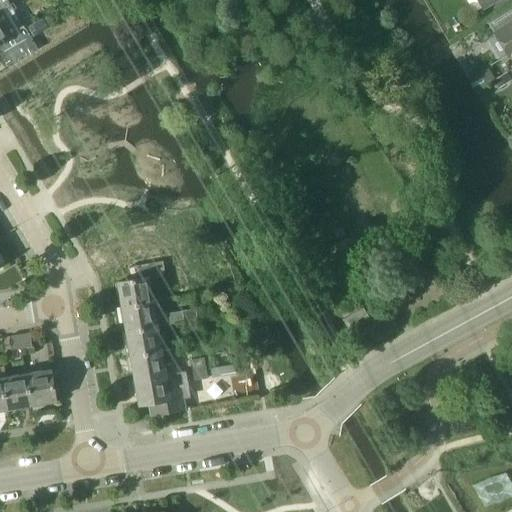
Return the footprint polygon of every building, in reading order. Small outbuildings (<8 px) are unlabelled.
[(0,0),(0,14),(10,8),(5,0),(0,0)] [(0,56),(0,57),(30,39),(29,39),(10,8),(0,14),(0,56)] [(511,8),(487,23),(487,24),(488,24),(491,22),(497,32),(494,33),(507,56),(510,54),(511,56),(511,8)] [(32,26),(36,34),(46,28),(41,21),(32,26)] [(0,72),(0,83),(8,97),(49,71),(35,48),(46,41),(40,32),(36,35),(29,39),(30,39),(0,57),(7,68),(0,72)] [(33,111),(40,121),(69,103),(49,71),(8,97),(21,118),(33,111)] [(498,89),(511,81),(506,72),(492,81),(498,89)] [(197,238),(207,239),(209,227),(200,226),(197,238)] [(130,281),(116,284),(120,308),(152,303),(148,283),(164,275),(162,263),(128,269),(130,281)] [(234,270),(211,274),(214,290),(236,286),(245,284),(238,269),(236,270),(234,270)] [(120,308),(124,333),(156,328),(156,326),(181,322),(180,312),(154,316),(152,303),(120,308)] [(362,308),(342,320),(347,328),(367,317),(362,308)] [(180,312),(181,322),(196,319),(194,309),(180,312)] [(196,319),(181,322),(183,333),(198,331),(196,319)] [(124,333),(128,357),(160,352),(160,351),(156,328),(124,333)] [(28,334),(18,335),(20,349),(31,348),(28,334)] [(20,349),(18,335),(7,337),(10,351),(20,349)] [(128,357),(133,381),(165,376),(163,366),(172,364),(169,349),(160,351),(160,352),(128,357)] [(188,361),(190,372),(205,369),(203,358),(188,361)] [(205,369),(190,372),(192,382),(207,379),(205,369)] [(26,375),(25,375),(30,406),(55,402),(50,371),(26,375)] [(0,379),(0,383),(5,410),(30,406),(25,375),(0,379)] [(165,376),(133,381),(137,407),(149,405),(151,416),(184,410),(180,389),(168,392),(165,376)]
